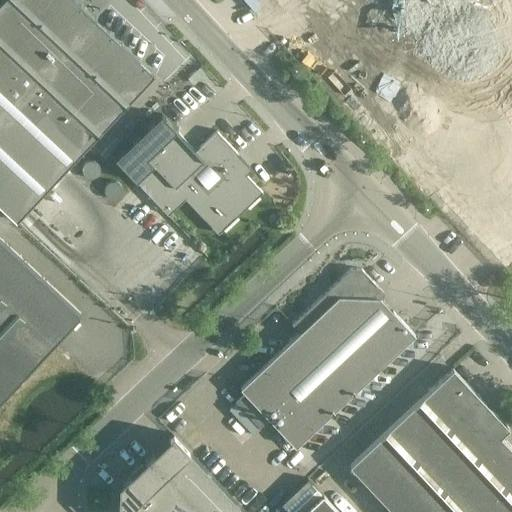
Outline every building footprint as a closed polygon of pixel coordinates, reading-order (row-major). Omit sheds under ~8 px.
[(0,206),(16,221),(152,74),(72,0),(0,0),(0,1),(0,206)] [(135,181),(167,214),(185,198),(218,233),(262,191),(247,174),(252,168),(216,130),(195,150),(176,130),(147,158),(153,164),(135,181)] [(0,400),(83,314),(0,238),(0,400)] [(351,267),(292,323),(300,332),(240,388),(246,394),(268,418),(295,447),(416,334),(377,292),(381,288),(363,269),(351,267)] [(393,511),(511,511),(511,447),(500,435),(509,427),(453,368),(349,465),(393,511)] [(241,443),(268,418),(246,394),(219,419),(241,443)] [(226,511),(253,511),(263,504),(187,421),(163,443),(225,509),(226,511)] [(221,511),(225,509),(163,443),(139,464),(183,511),(221,511)] [(334,452),(327,444),(309,461),(316,468),(334,452)] [(128,499),(139,511),(183,511),(139,464),(132,471),(128,499)] [(316,487),(307,477),(289,494),(298,503),(316,487)] [(340,511),(322,492),(300,511),(340,511)]
